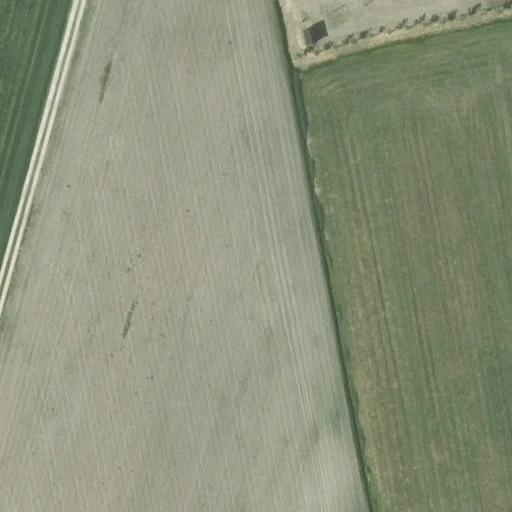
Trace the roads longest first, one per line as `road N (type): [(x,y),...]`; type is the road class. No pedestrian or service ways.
road 1 (unknown): [(82,0),(0,302)]
road 2 (unknown): [(511,46),(240,0)]
